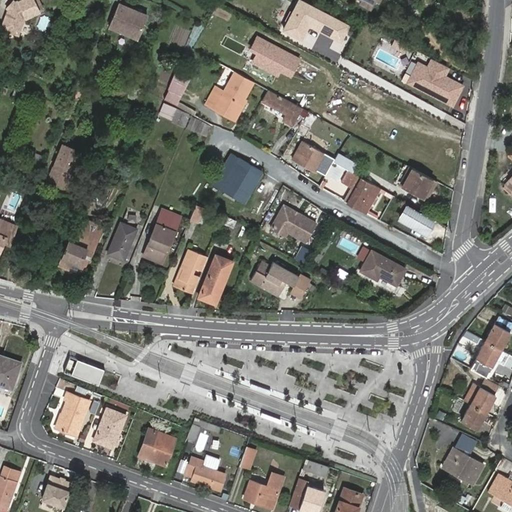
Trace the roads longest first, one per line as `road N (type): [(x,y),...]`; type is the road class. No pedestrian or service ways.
road 1 (residential): [(228,511),(29,438),(25,421),(56,319)]
road 2 (residential): [(499,0),(461,236),(477,270)]
road 3 (tertiary): [(202,329),(47,299)]
road 4 (tertiary): [(351,335),(202,329)]
road 5 (tertiary): [(56,319),(202,329)]
road 6 (tertiary): [(381,511),(424,383)]
